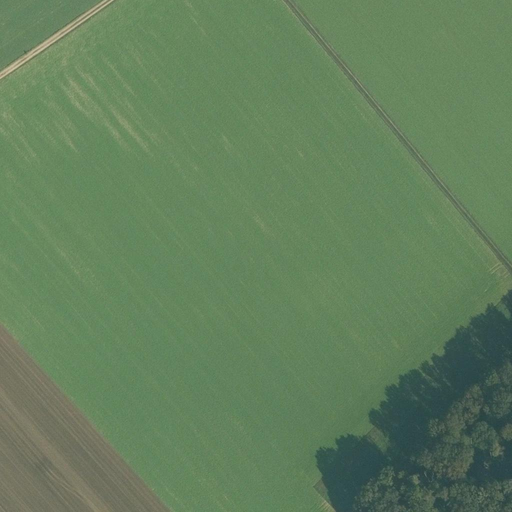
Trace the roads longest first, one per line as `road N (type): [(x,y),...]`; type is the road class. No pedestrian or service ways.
road 1 (track): [(511,269),(285,0)]
road 2 (track): [(112,0),(0,78)]
